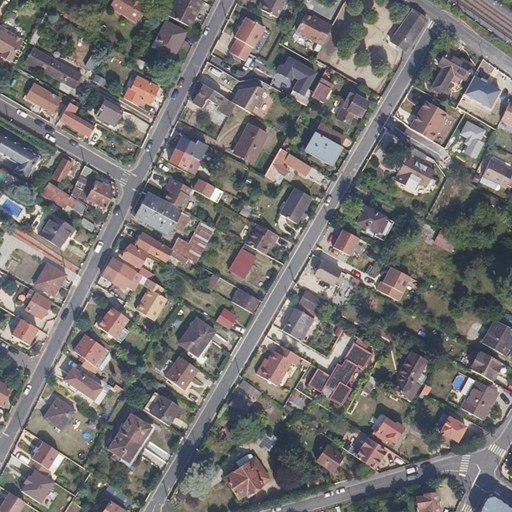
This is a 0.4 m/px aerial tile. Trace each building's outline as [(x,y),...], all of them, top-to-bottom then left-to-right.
[(146,3),(140,0),(113,0),(109,7),(135,22),(146,3)] [(202,1),(199,0),(176,0),(168,16),(189,27),(202,1)] [(285,0),(265,0),(262,9),(277,17),(285,0)] [(397,45),(405,50),(425,19),(422,16),(407,6),(396,22),(401,26),(391,41),(397,45)] [(35,44),(52,15),(47,12),(30,41),(35,44)] [(296,32),(322,46),(332,27),(318,19),(317,21),(305,15),(296,32)] [(249,43),(253,45),(262,27),(245,18),(234,38),(237,40),(229,54),(245,61),(248,53),(244,51),(249,43)] [(166,22),(153,46),(172,56),(185,32),(166,22)] [(0,24),(0,50),(3,52),(2,54),(1,55),(10,61),(23,39),(6,29),(6,26),(2,24),(0,24)] [(248,53),(250,54),(254,45),(253,45),(249,43),(244,51),(248,53)] [(254,45),(250,54),(257,58),(262,47),(255,44),(254,45)] [(61,81),(73,88),(80,75),(33,48),(25,61),(61,81)] [(104,54),(94,48),(83,65),(94,71),(104,54)] [(441,93),(453,72),(464,79),(471,65),(446,52),(438,65),(443,67),(432,88),(441,93)] [(132,66),(141,70),(145,62),(137,58),(132,66)] [(280,65),(277,71),(291,79),(293,75),(299,78),(294,88),(303,93),(315,73),(313,71),(308,74),(309,69),(289,58),(285,64),(280,65)] [(328,66),(312,96),(322,101),(337,72),(328,66)] [(105,80),(96,75),(93,81),(103,87),(105,83),(104,83),(105,80)] [(138,77),(132,89),(129,87),(123,98),(135,105),(139,99),(149,105),(158,88),(138,77)] [(69,94),(73,88),(61,81),(57,87),(69,94)] [(229,117),(236,105),(232,102),(203,85),(193,102),(201,108),(207,98),(225,108),(222,113),(229,117)] [(61,118),(69,104),(37,86),(33,93),(29,99),(36,103),(61,118)] [(240,89),(232,102),(249,112),(254,106),(258,108),(263,99),(259,97),(264,90),(258,87),(240,89)] [(494,102),(468,87),(457,107),(484,121),(494,102)] [(349,124),(354,115),(358,118),(359,116),(360,116),(367,102),(362,99),(364,94),(352,88),(336,117),(349,124)] [(78,102),(72,99),(69,104),(61,118),(60,120),(89,136),(93,127),(72,115),(79,103),(78,102)] [(114,126),(122,110),(104,101),(96,116),(114,126)] [(441,147),(455,119),(425,101),(409,128),(441,147)] [(511,102),(509,102),(501,120),(511,125),(511,102)] [(247,124),(233,152),(253,163),(268,135),(247,124)] [(316,133),(340,146),(345,138),(321,124),(316,133)] [(0,154),(17,164),(13,172),(26,179),(40,156),(0,133),(0,154)] [(330,165),(340,146),(316,133),(305,151),(330,165)] [(181,137),(175,148),(200,161),(207,145),(196,140),(194,144),(181,137)] [(474,139),(466,153),(476,157),(483,144),(474,139)] [(412,146),(406,156),(423,165),(428,154),(412,146)] [(200,161),(175,148),(169,161),(194,174),(201,161),(200,161)] [(281,148),(265,175),(274,180),(278,172),(284,176),(289,168),(283,164),(290,153),(281,148)] [(426,188),(435,171),(423,165),(406,156),(398,173),(417,183),(426,188)] [(61,181),(71,165),(63,160),(53,177),(61,181)] [(498,184),(505,187),(506,184),(511,186),(511,171),(505,169),(506,167),(490,160),(482,176),(498,184)] [(302,169),(308,172),(311,166),(306,163),(302,169)] [(92,181),(96,172),(85,166),(80,176),(92,181)] [(320,180),(324,174),(311,166),(308,172),(320,180)] [(278,172),(274,180),(280,184),(284,176),(278,172)] [(417,183),(398,173),(394,180),(413,190),(417,183)] [(74,187),(70,195),(78,199),(80,195),(87,198),(86,200),(104,208),(113,190),(96,181),(95,183),(92,181),(80,176),(74,187)] [(498,184),(482,176),(479,181),(495,190),(498,184)] [(165,191),(161,198),(180,208),(187,196),(183,194),(187,186),(169,177),(166,184),(168,185),(165,191)] [(193,189),(209,198),(215,187),(199,178),(193,189)] [(51,199),(63,206),(65,203),(81,213),(86,206),(48,183),(43,190),(45,191),(42,195),(51,200),(51,199)] [(303,211),(311,197),(295,187),(280,213),(296,222),(300,216),(304,218),(307,213),(303,211)] [(173,226),(181,211),(147,194),(136,216),(170,233),(173,226)] [(238,214),(247,218),(253,207),(244,202),(238,214)] [(384,240),(393,222),(365,207),(357,222),(376,232),(375,235),(384,240)] [(38,233),(51,214),(43,209),(30,228),(38,233)] [(190,216),(181,211),(173,226),(178,228),(185,227),(190,216)] [(74,229),(51,214),(38,233),(60,247),(68,235),(70,236),(74,229)] [(79,224),(91,232),(96,226),(83,218),(79,224)] [(438,227),(441,228),(446,231),(450,222),(442,218),(438,227)] [(188,259),(196,263),(216,227),(215,227),(202,220),(189,243),(179,237),(172,250),(188,259)] [(258,250),(264,253),(268,245),(271,240),(274,241),(277,234),(257,224),(254,230),(252,229),(244,243),(246,243),(258,250)] [(451,252),(459,237),(446,231),(441,228),(434,243),(451,252)] [(76,231),(74,229),(70,236),(68,235),(60,247),(64,250),(76,231)] [(355,238),(339,229),(329,246),(346,255),(355,238)] [(148,251),(154,240),(141,232),(133,247),(147,254),(148,251)] [(466,247),(468,242),(466,241),(459,238),(457,242),(459,243),(457,247),(463,250),(465,246),(466,247)] [(172,250),(154,240),(148,251),(165,261),(169,254),(185,263),(188,259),(172,250)] [(255,256),(258,250),(246,243),(242,249),(255,256)] [(133,247),(130,245),(123,257),(140,266),(147,254),(133,247)] [(255,256),(242,249),(230,270),(242,277),(255,256)] [(123,289),(126,285),(133,290),(134,290),(139,282),(142,275),(141,275),(135,271),(134,272),(112,258),(103,275),(102,276),(123,289)] [(339,271),(323,262),(316,275),(332,284),(339,271)] [(53,296),(65,275),(47,264),(35,285),(53,296)] [(412,278),(391,267),(377,294),(397,304),(412,278)] [(149,279),(150,280),(154,274),(145,268),(141,275),(142,275),(149,279)] [(347,273),(340,269),(339,271),(332,284),(339,287),(347,273)] [(213,273),(206,286),(212,289),(220,277),(213,273)] [(145,285),(149,279),(142,275),(139,282),(145,285)] [(359,286),(360,284),(361,281),(354,277),(351,282),(359,286)] [(164,289),(150,280),(149,279),(145,285),(145,286),(149,289),(144,297),(142,301),(136,310),(154,321),(167,300),(160,295),(164,289)] [(239,288),(232,301),(252,312),(259,299),(239,288)] [(25,310),(40,319),(50,302),(35,293),(30,290),(26,298),(31,301),(25,310)] [(306,290),(299,303),(317,313),(324,300),(306,290)] [(316,313),(299,303),(287,324),(285,323),(282,330),(296,338),(300,340),(316,313)] [(123,327),(129,320),(112,308),(98,327),(121,344),(130,332),(123,327)] [(224,309),(220,316),(232,323),(236,317),(224,309)] [(220,316),(216,321),(229,329),(232,323),(220,316)] [(180,343),(197,355),(215,332),(197,319),(180,343)] [(12,335),(27,345),(37,329),(34,328),(22,321),(21,320),(20,320),(12,335)] [(511,341),(511,328),(494,320),(482,342),(502,354),(508,342),(511,343),(511,341)] [(296,338),(282,330),(275,342),(283,346),(289,350),(296,338)] [(88,332),(86,335),(109,352),(112,348),(88,332)] [(74,351),(81,356),(98,368),(109,353),(109,352),(86,335),(74,351)] [(298,367),(303,358),(289,350),(283,346),(278,354),(275,352),(270,361),(266,367),(263,366),(258,374),(278,387),(293,364),(298,367)] [(491,380),(501,361),(481,350),(471,369),(491,380)] [(406,395),(414,382),(426,361),(411,352),(400,374),(408,379),(401,392),(406,395)] [(112,356),(109,353),(98,368),(102,371),(112,356)] [(84,363),(81,366),(95,374),(99,369),(98,368),(81,356),(79,359),(84,363)] [(199,370),(180,357),(165,376),(183,390),(199,370)] [(81,366),(79,364),(76,369),(74,367),(64,380),(94,401),(103,387),(107,383),(95,374),(81,366)] [(408,379),(400,374),(392,387),(401,392),(408,379)] [(460,391),(467,395),(460,407),(483,420),(498,392),(476,380),(475,381),(468,377),(460,391)] [(163,391),(166,387),(157,381),(154,385),(163,391)] [(240,386),(257,399),(261,393),(244,381),(240,386)] [(368,396),(374,386),(368,382),(362,392),(368,396)] [(420,385),(414,382),(406,395),(412,398),(420,385)] [(9,389),(0,383),(0,402),(1,403),(9,389)] [(155,393),(144,410),(167,426),(179,408),(155,393)] [(245,405),(248,400),(240,394),(237,399),(235,397),(229,404),(243,414),(248,407),(245,405)] [(61,430),(75,410),(57,398),(44,418),(61,430)] [(132,414),(120,432),(140,446),(152,427),(145,423),(146,420),(147,419),(140,414),(137,418),(132,414)] [(466,426),(448,416),(440,432),(457,442),(466,426)] [(376,431),(394,443),(404,428),(397,423),(394,424),(385,418),(376,431)] [(152,427),(140,446),(142,447),(156,427),(146,420),(145,423),(152,427)] [(271,437),(254,425),(248,433),(255,439),(258,436),(267,443),(271,437)] [(361,431),(355,427),(352,432),(357,435),(361,431)] [(372,438),(389,449),(394,443),(376,431),(372,438)] [(140,446),(120,432),(108,450),(113,453),(110,458),(118,463),(119,461),(121,458),(129,463),(140,446)] [(356,456),(373,468),(385,451),(367,439),(357,454),(356,456)] [(36,461),(32,468),(36,470),(44,476),(59,452),(43,442),(32,459),(36,461)] [(121,458),(119,461),(129,467),(142,447),(140,446),(129,463),(121,458)] [(317,461),(332,471),(342,457),(327,446),(317,461)] [(268,479),(255,458),(225,478),(238,499),(247,493),(248,495),(263,485),(262,483),(268,479)] [(29,476),(28,478),(38,484),(49,491),(54,483),(44,476),(36,470),(31,478),(29,476)] [(310,489),(325,485),(322,477),(307,481),(310,489)] [(40,504),(49,491),(38,484),(28,478),(24,483),(26,484),(22,491),(40,504)] [(110,485),(105,492),(129,508),(134,500),(110,485)] [(438,511),(434,485),(421,487),(423,497),(416,498),(418,508),(416,508),(416,511),(438,511)] [(10,492),(0,507),(0,511),(1,511),(19,511),(25,503),(10,492)] [(486,499),(479,511),(511,511),(511,510),(493,497),(486,499)] [(124,511),(109,501),(101,511),(124,511)] [(362,511),(361,501),(353,502),(355,511),(362,511)]
